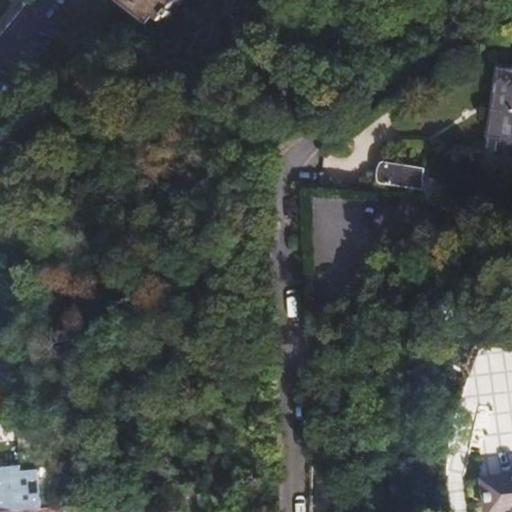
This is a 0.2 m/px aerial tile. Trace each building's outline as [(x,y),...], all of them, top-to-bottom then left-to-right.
[(121,0),(156,30),(181,0),(121,0)] [(511,71),(499,69),(482,157),(511,162),(511,71)] [(419,189),(422,170),(382,163),(379,182),(389,184),(404,187),(419,189)] [(403,197),(404,187),(389,184),(387,195),(403,197)] [(21,463),(6,408),(0,408),(0,456),(1,466),(21,463)] [(0,488),(1,487),(16,485),(18,511),(22,511),(34,510),(21,463),(1,466),(0,466),(0,488)] [(511,511),(511,475),(480,480),(485,511),(511,511)] [(0,488),(0,511),(10,511),(18,511),(16,485),(1,487),(0,488)] [(270,511),(272,502),(252,501),(251,511),(270,511)]
